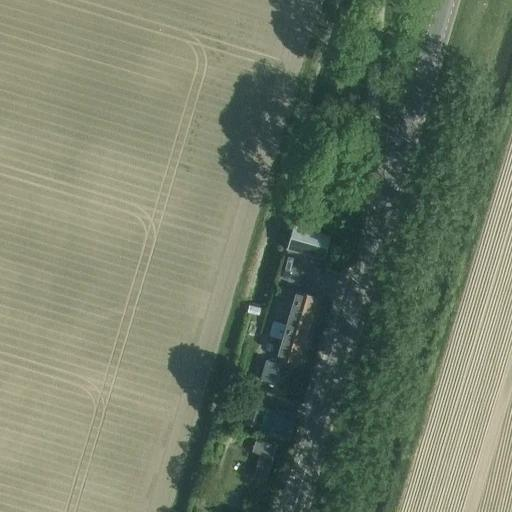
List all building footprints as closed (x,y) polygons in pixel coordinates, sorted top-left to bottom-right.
[(295,224),(287,248),(325,259),(332,235),(295,224)] [(272,323),(269,335),(270,337),(281,340),(276,358),(275,364),(272,373),(278,375),(283,377),(295,364),(298,365),(309,330),(318,300),(295,293),(286,324),(286,325),(275,322),(272,323)] [(265,361),(260,380),(274,384),(276,384),(278,375),(272,373),(275,364),(265,361)] [(264,405),(252,401),(244,426),(257,429),(264,405)] [(276,408),(267,436),(289,442),(298,415),(276,408)] [(264,443),(260,456),(273,460),(277,447),(264,443)]
